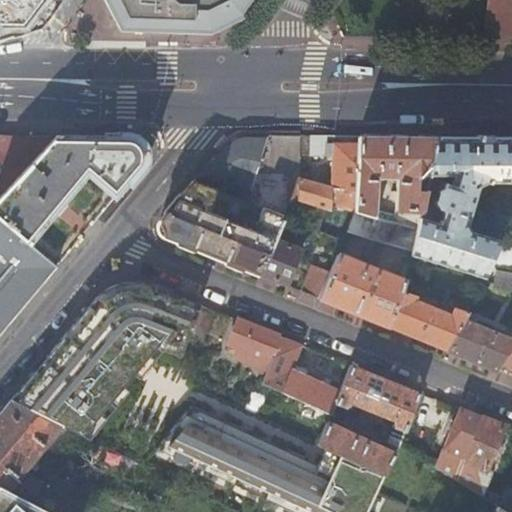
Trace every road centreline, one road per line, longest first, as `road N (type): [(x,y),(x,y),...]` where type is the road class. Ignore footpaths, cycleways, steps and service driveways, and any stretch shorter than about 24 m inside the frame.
road 1 (residential): [(511,399),(117,233)]
road 2 (secondary): [(241,85),(288,106),(310,106),(408,103),(475,83)]
road 3 (secondary): [(475,83),(408,67),(339,67),(298,68),(241,85)]
road 4 (secondary): [(24,78),(78,103),(128,105),(196,107),(241,85)]
road 5 (secondary): [(241,85),(197,65),(169,64),(90,63),(24,78)]
road 6 (tertiary): [(241,85),(117,233)]
road 7 (tertiary): [(117,233),(0,370)]
